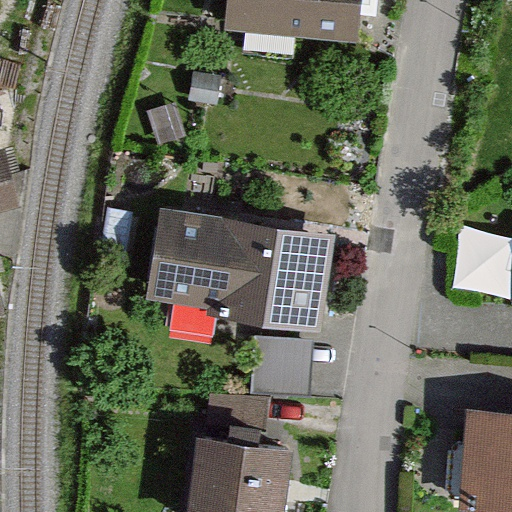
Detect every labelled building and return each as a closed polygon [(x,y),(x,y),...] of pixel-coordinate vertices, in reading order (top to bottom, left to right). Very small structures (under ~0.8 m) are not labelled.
[(363,0),(227,0),(223,27),(357,46),(363,0)] [(0,305),(9,303),(0,268),(0,200),(22,195),(6,134),(0,135),(0,305)] [(333,237),(159,215),(148,300),(228,311),(227,320),(320,332),(333,237)] [(511,511),(511,413),(472,411),(467,510),(511,511)] [(285,511),(293,449),(201,437),(191,511),(285,511)]
